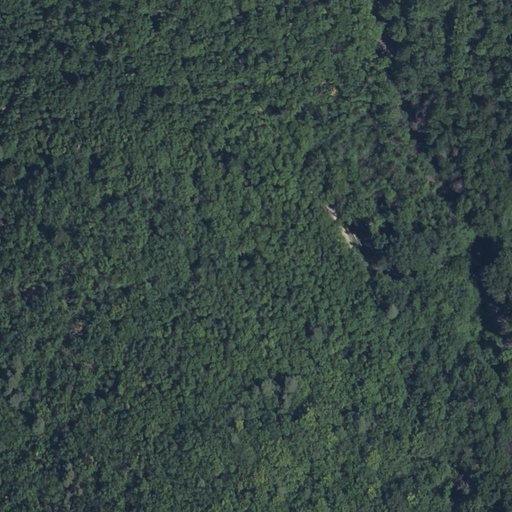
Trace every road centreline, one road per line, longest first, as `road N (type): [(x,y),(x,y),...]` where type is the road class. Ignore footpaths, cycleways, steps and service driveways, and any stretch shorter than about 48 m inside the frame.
road 1 (track): [(84,0),(134,6),(191,34),(274,124),(368,275),(427,432),(471,511)]
road 2 (tertiary): [(511,358),(471,239),(442,187),(368,0)]
